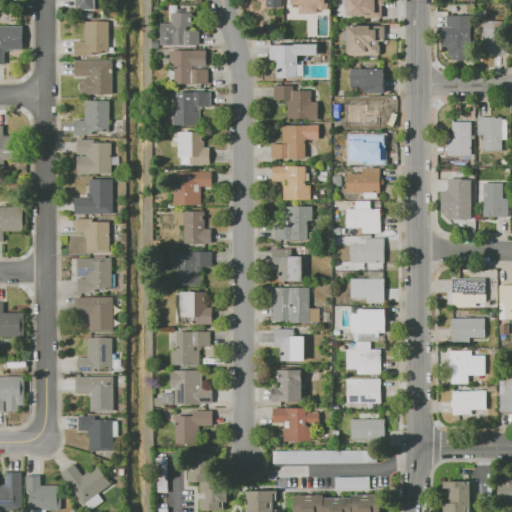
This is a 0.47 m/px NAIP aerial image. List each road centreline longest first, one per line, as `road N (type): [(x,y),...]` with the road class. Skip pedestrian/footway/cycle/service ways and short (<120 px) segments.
road 1 (residential): [(419,0),(415,511)]
road 2 (residential): [(224,0),(244,75),(248,459)]
road 3 (residential): [(46,0),(48,440)]
